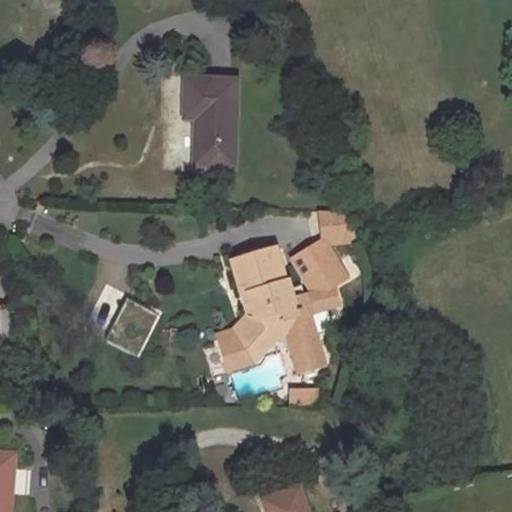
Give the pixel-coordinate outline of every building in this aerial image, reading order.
[(250,90),(195,87),(193,129),(208,130),(206,175),(246,177),(250,90)] [(239,271),(249,304),(261,301),(263,307),(256,310),(262,328),(246,346),(268,365),(284,348),(295,344),(301,363),(329,354),(319,321),(348,309),(340,287),(352,279),(324,236),(292,256),(321,300),(313,303),(311,294),(299,298),(296,289),(293,290),(283,257),(239,271)] [(40,353),(33,304),(6,307),(0,299),(0,336),(17,356),(40,353)] [(261,301),(249,304),(246,305),(252,325),(241,340),(246,346),(262,328),(256,310),(263,307),(261,301)] [(246,346),(241,340),(228,344),(237,375),(268,365),(246,346)] [(211,376),(223,372),(214,342),(201,346),(211,376)] [(334,369),(329,354),(301,363),(305,379),(334,369)] [(297,413),(323,413),(323,397),(297,397),(297,413)] [(0,511),(22,511),(26,464),(0,461),(0,511)]
